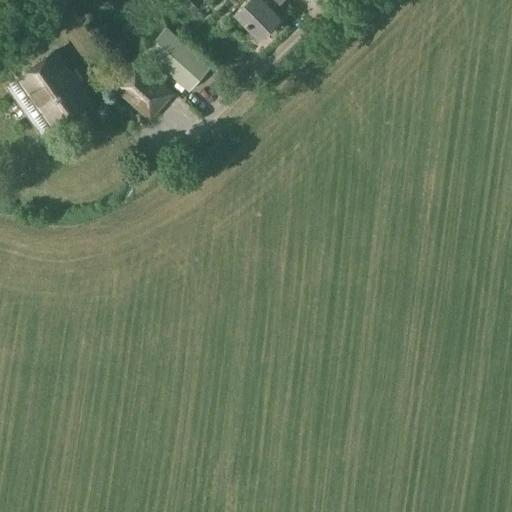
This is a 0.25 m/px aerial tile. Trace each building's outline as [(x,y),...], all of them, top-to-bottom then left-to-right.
[(51,11),(43,0),(30,0),(42,17),(51,11)] [(265,0),(249,0),(237,11),(261,36),(282,17),(265,0)] [(184,79),(191,70),(205,54),(169,23),(148,47),(184,79)] [(95,97),(60,49),(10,84),(44,133),(70,114),(73,115),(78,111),(78,109),(95,97)] [(153,113),(169,96),(173,90),(137,58),(117,81),(153,113)]
